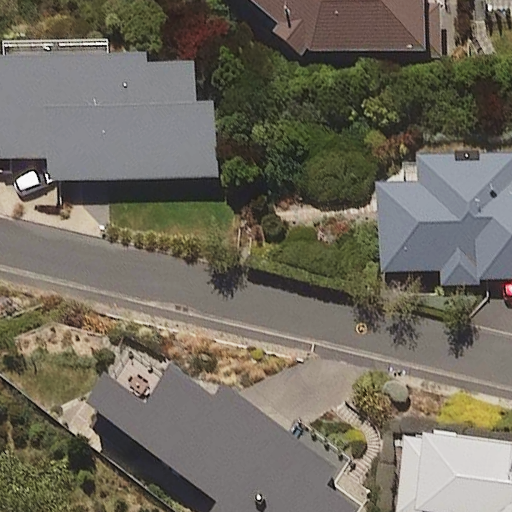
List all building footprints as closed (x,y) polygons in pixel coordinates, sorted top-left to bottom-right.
[(241,0),(286,38),(277,50),(304,73),(312,64),(430,62),(428,0),(241,0)] [(116,79),(115,53),(10,58),(11,77),(0,77),(0,163),(3,163),(3,172),(54,169),(55,194),(225,186),(222,116),(205,117),(203,75),(116,79)] [(428,199),(385,201),(388,279),(445,276),(445,291),(511,288),(511,171),(490,172),(489,163),(461,164),(462,174),(427,175),(428,199)] [(226,419),(143,361),(98,425),(221,511),(352,511),(329,495),(351,463),(302,429),(288,449),(232,409),(226,419)] [(511,511),(511,454),(412,445),(405,511),(511,511)]
